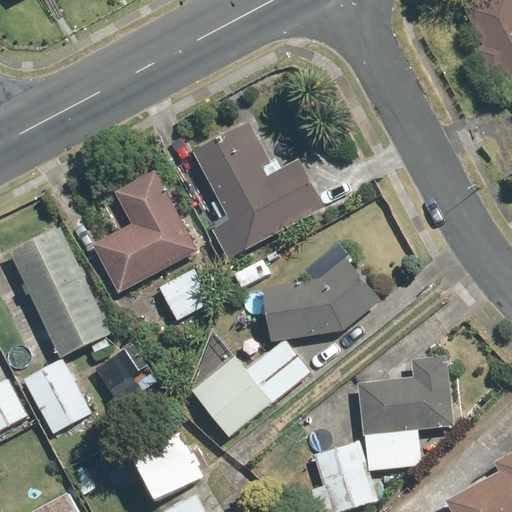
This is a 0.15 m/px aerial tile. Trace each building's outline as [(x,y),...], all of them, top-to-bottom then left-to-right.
[(511,0),(471,0),(468,2),(488,43),(479,47),(494,79),(503,74),(511,93),(511,92),(511,0)] [(257,119),(201,151),(234,215),(216,225),(233,257),(332,204),(305,153),(282,166),(257,119)] [(204,248),(164,169),(123,190),(139,222),(101,241),(125,289),(204,248)] [(70,226),(19,249),(67,355),(118,331),(70,226)] [(247,286),(272,272),(263,257),(239,270),(247,286)] [(325,278),(270,285),(278,339),(351,329),(389,296),(354,257),(325,278)] [(198,270),(166,288),(184,319),(215,301),(198,270)] [(241,354),(198,392),(237,437),(315,369),(289,340),(255,370),(241,354)] [(420,377),(365,383),(375,469),(427,463),(426,429),(460,425),(452,355),(418,359),(420,377)] [(68,361),(31,380),(58,431),(94,411),(68,361)] [(13,379),(0,386),(0,436),(34,417),(13,379)] [(186,430),(143,453),(165,495),(208,472),(186,430)] [(317,487),(325,511),(348,511),(384,499),(362,441),(320,457),(330,482),(317,487)] [(510,468),(454,498),(461,511),(511,511),(511,455),(506,459),(510,468)] [(85,511),(62,469),(39,482),(51,504),(37,511),(85,511)] [(214,511),(202,492),(169,511),(214,511)] [(9,511),(0,493),(0,511),(9,511)]
